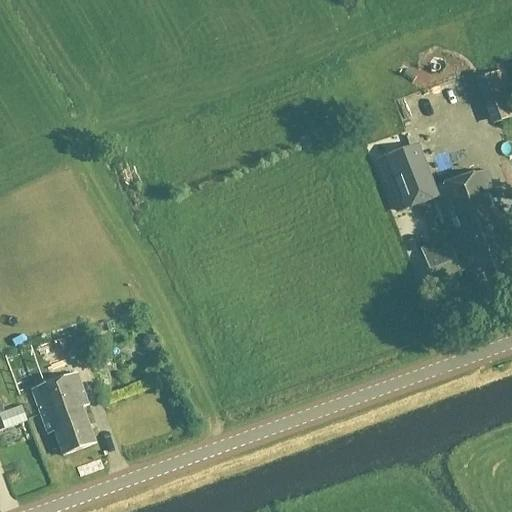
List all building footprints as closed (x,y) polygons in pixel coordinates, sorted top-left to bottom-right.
[(508,118),(511,118),(511,68),(488,69),(489,113),(507,113),(508,118)] [(459,142),(458,154),(471,154),(472,142),(459,142)] [(410,149),(376,162),(396,214),(434,200),(461,272),(468,269),(481,304),(511,292),(511,268),(507,254),(511,252),(511,246),(484,172),(426,194),(410,149)] [(459,276),(447,242),(420,252),(433,287),(459,276)] [(27,366),(46,365),(45,352),(26,353),(27,366)] [(76,376),(30,392),(46,437),(53,434),(62,458),(94,446),(81,410),(87,407),(76,376)]
